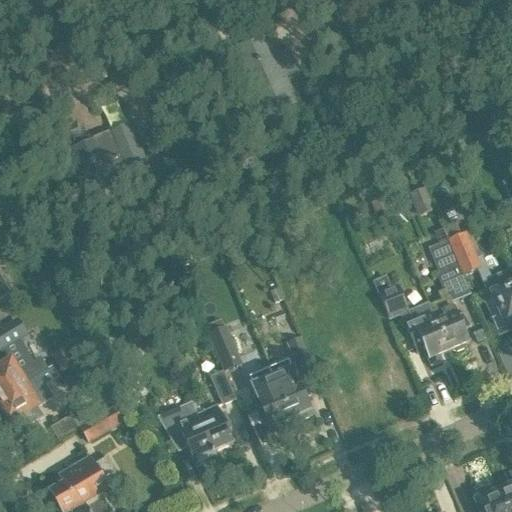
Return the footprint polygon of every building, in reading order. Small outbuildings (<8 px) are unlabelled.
[(278,56),(270,38),(265,40),(264,38),(234,52),(250,89),(245,91),(249,99),(254,97),(270,134),(301,121),(300,119),(305,117),(297,99),(308,95),(302,80),(296,78),(293,79),(290,72),(293,71),(295,65),(289,51),(278,56)] [(511,98),(499,118),(509,124),(511,118),(511,98)] [(97,209),(154,185),(129,127),(72,152),(97,209)] [(511,179),(503,184),(511,205),(511,179)] [(424,190),(409,196),(415,211),(431,205),(424,190)] [(466,236),(447,244),(462,278),(477,272),(480,279),(486,293),(489,292),(498,314),(495,316),(489,318),(493,329),(497,337),(506,333),(505,330),(507,330),(509,329),(510,332),(511,330),(511,275),(511,273),(510,271),(489,280),(486,274),(481,262),(478,263),(468,241),(466,236)] [(441,302),(429,307),(448,354),(455,351),(458,354),(465,350),(465,347),(469,345),(467,342),(463,331),(469,327),(467,325),(461,316),(457,318),(453,310),(451,304),(469,296),(467,291),(466,288),(461,278),(462,278),(447,244),(429,252),(439,275),(436,276),(443,292),(438,294),(441,302)] [(29,280),(38,295),(56,285),(48,270),(29,280)] [(386,278),(373,283),(389,322),(400,318),(408,314),(410,314),(409,313),(398,286),(391,289),(386,278)] [(0,300),(9,295),(0,279),(0,300)] [(275,304),(284,301),(280,290),(270,293),(275,304)] [(408,314),(400,318),(404,326),(407,334),(414,351),(419,349),(422,348),(427,359),(430,368),(441,364),(438,358),(448,354),(429,307),(428,305),(409,313),(410,314),(408,314)] [(15,320),(0,329),(0,351),(18,341),(24,337),(15,320)] [(227,328),(208,336),(223,373),(224,373),(242,366),(227,328)] [(291,359),(296,369),(298,374),(311,368),(299,340),(286,346),(291,359)] [(0,399),(34,380),(45,373),(44,370),(39,362),(33,366),(18,341),(0,351),(0,355),(6,366),(0,369),(0,399)] [(63,351),(52,357),(56,365),(57,366),(68,359),(67,358),(63,351)] [(68,359),(57,366),(62,375),(73,368),(68,359)] [(293,371),(296,369),(291,359),(267,370),(271,379),(289,422),(290,421),(292,426),(311,418),(309,413),(310,413),(305,400),(309,398),(303,383),(298,385),(294,376),(293,371)] [(147,396),(135,369),(119,376),(131,403),(147,396)] [(246,379),(255,399),(272,437),(283,432),(280,425),(289,422),(271,379),(267,370),(246,379)] [(222,374),(210,379),(213,387),(223,407),(235,402),(236,401),(224,373),(223,373),(222,374)] [(34,380),(0,399),(0,413),(1,415),(0,416),(0,419),(2,423),(6,423),(8,426),(10,429),(20,424),(24,421),(27,425),(29,428),(43,419),(37,408),(30,396),(39,391),(40,390),(34,380)] [(191,405),(157,419),(174,447),(176,446),(183,443),(192,462),(195,469),(215,461),(216,460),(217,460),(214,454),(213,454),(197,417),(192,404),(191,405)] [(91,422),(79,430),(80,431),(89,445),(127,423),(117,407),(91,422)] [(217,409),(197,417),(213,454),(214,454),(233,446),(230,439),(227,432),(232,430),(226,415),(220,417),(217,409)] [(71,417),(51,429),(58,442),(79,430),(79,431),(80,431),(79,430),(91,422),(83,410),(71,417)] [(64,487),(50,495),(54,501),(52,506),(54,511),(89,511),(85,505),(102,495),(106,492),(100,481),(117,472),(108,458),(92,468),(88,461),(84,464),(59,479),(64,487)] [(511,511),(511,488),(499,494),(506,511),(511,511)] [(506,511),(499,494),(475,504),(478,511),(506,511)]
